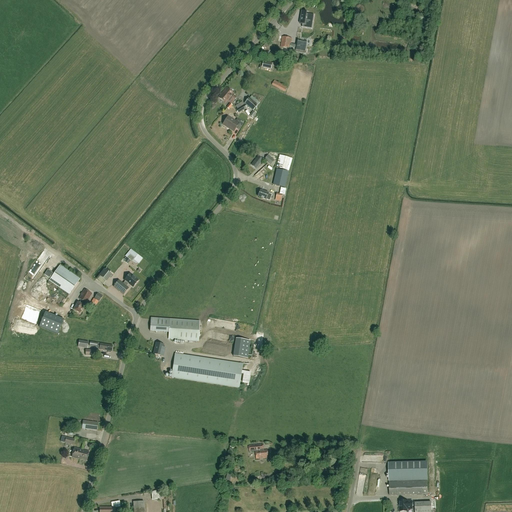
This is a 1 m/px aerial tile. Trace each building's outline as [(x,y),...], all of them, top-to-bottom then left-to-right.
[(300,24),(311,26),(312,21),(311,21),(311,15),(307,14),(307,12),(302,11),(300,24)] [(297,45),(290,44),(291,38),(282,37),(280,47),(290,49),(290,48),(296,49),(296,50),(306,52),(308,42),(298,41),(297,45)] [(285,92),(288,87),(274,80),(272,85),(285,92)] [(225,103),(227,101),(231,104),(236,97),(233,94),(234,93),(227,88),(218,98),(225,103)] [(253,111),(258,105),(249,98),(244,103),(253,111)] [(238,113),(240,112),(246,108),(244,105),(236,110),(238,113)] [(240,128),(244,122),(237,118),(235,121),(227,116),(222,125),(234,132),(237,126),(240,128)] [(271,165),(274,160),(268,155),(264,159),(271,165)] [(289,171),(292,159),(280,155),(276,167),(289,171)] [(256,168),(262,159),(258,156),(251,165),(256,168)] [(288,173),(276,170),(273,185),(284,188),(288,173)] [(276,194),(276,198),(281,199),(282,195),(285,195),(286,188),(281,188),(280,194),(276,194)] [(266,200),(269,201),(272,195),(268,193),(260,190),(258,197),(266,200)] [(69,295),(80,280),(60,266),(49,281),(69,295)] [(106,281),(112,274),(105,269),(100,276),(106,281)] [(125,281),(123,284),(119,280),(113,287),(123,295),(129,288),(126,286),(128,284),(133,287),(138,280),(130,274),(124,280),(125,281)] [(87,303),(92,293),(84,289),(79,299),(81,300),(79,303),(78,302),(74,310),(80,313),(86,303),(87,303)] [(99,302),(102,296),(97,293),(94,298),(99,302)] [(21,318),(58,332),(64,316),(23,301),(20,308),(18,313),(22,314),(21,318)] [(169,333),(168,338),(168,339),(176,340),(176,342),(179,342),(179,340),(198,342),(200,322),(151,318),(150,331),(169,333)] [(234,356),(249,357),(251,339),(235,338),(234,356)] [(87,349),(88,342),(79,340),(78,347),(87,349)] [(165,348),(163,347),(164,345),(156,343),(153,354),(163,356),(165,348)] [(112,346),(100,344),(99,349),(108,351),(108,352),(110,353),(110,351),(111,352),(112,346)] [(175,354),(171,378),(239,388),(243,364),(175,354)] [(97,431),(98,423),(83,421),(81,429),(97,431)] [(113,432),(113,448),(134,448),(134,432),(113,432)] [(249,452),(255,451),(256,459),(268,458),(267,450),(263,450),(263,444),(249,446),(249,452)] [(74,448),(72,457),(86,461),(88,452),(74,448)] [(427,481),(422,482),(389,483),(389,496),(417,495),(422,495),(427,495),(427,490),(427,481)] [(412,500),(399,501),(399,511),(407,511),(407,509),(412,509),(412,500)] [(133,511),(144,511),(144,502),(133,502),(133,511)] [(414,511),(431,511),(431,502),(415,503),(414,511)]
